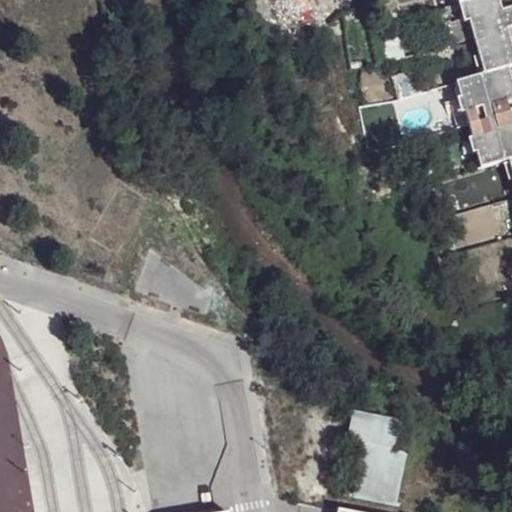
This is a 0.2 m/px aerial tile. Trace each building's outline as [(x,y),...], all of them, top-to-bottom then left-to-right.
[(452,0),(459,24),(467,22),(460,0),(452,0)] [(460,0),(467,22),(477,58),(482,79),(474,80),(453,85),(457,99),(461,114),(468,144),(471,157),(475,173),(502,167),(510,166),(511,175),(511,92),(509,81),(507,70),(511,68),(511,54),(511,49),(511,48),(511,10),(506,12),(500,13),(496,0),(460,0)] [(502,0),(496,0),(500,13),(506,12),(502,0)] [(477,58),(471,60),(474,80),(482,79),(477,58)] [(457,99),(449,100),(455,115),(461,114),(457,99)] [(468,144),(461,144),(465,158),(471,157),(468,144)] [(511,175),(510,166),(502,167),(505,183),(511,182),(511,175)] [(308,389),(285,405),(273,482),(338,496),(396,506),(401,473),(411,422),(405,413),(386,411),(386,400),(356,394),(355,403),(308,389)] [(396,506),(338,496),(334,511),(462,511),(465,484),(401,473),(396,506)]
